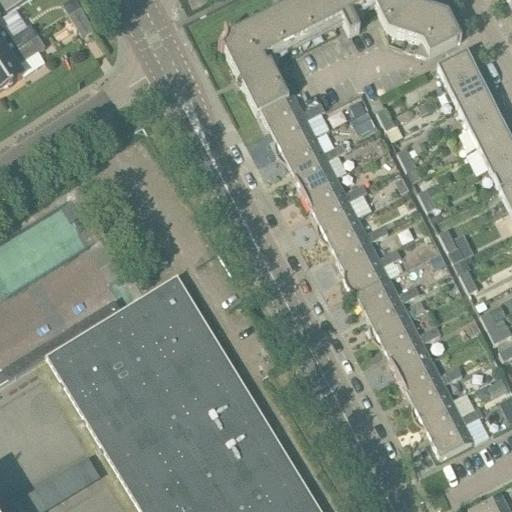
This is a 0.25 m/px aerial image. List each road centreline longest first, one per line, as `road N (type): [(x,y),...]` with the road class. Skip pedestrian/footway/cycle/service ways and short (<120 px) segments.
road 1 (tertiary): [(393,511),(166,61)]
road 2 (unknown): [(494,47),(427,80),(339,78),(292,96)]
road 3 (residential): [(0,170),(166,61)]
